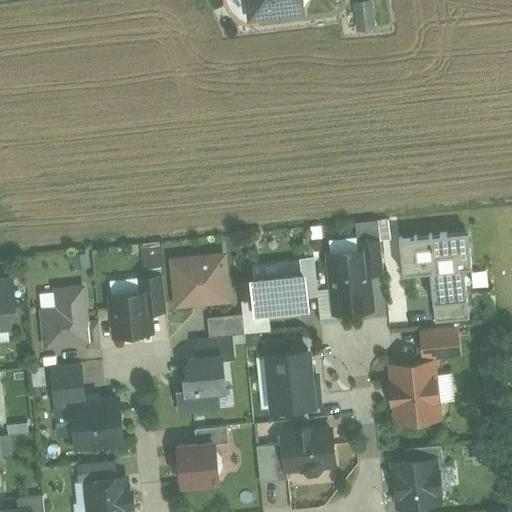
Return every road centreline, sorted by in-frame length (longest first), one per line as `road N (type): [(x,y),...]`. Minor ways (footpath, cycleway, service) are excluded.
road 1 (residential): [(371,509),(355,340)]
road 2 (residential): [(154,511),(137,366)]
